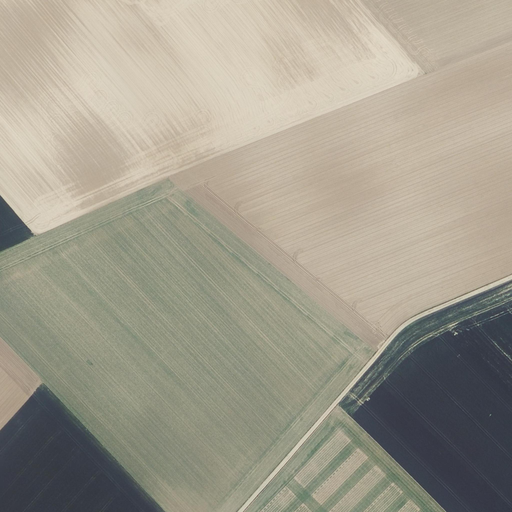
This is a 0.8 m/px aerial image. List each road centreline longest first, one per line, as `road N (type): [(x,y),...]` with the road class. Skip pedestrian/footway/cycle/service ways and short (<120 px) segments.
road 1 (track): [(332,407),(401,322),(511,275)]
road 2 (track): [(332,407),(240,511)]
